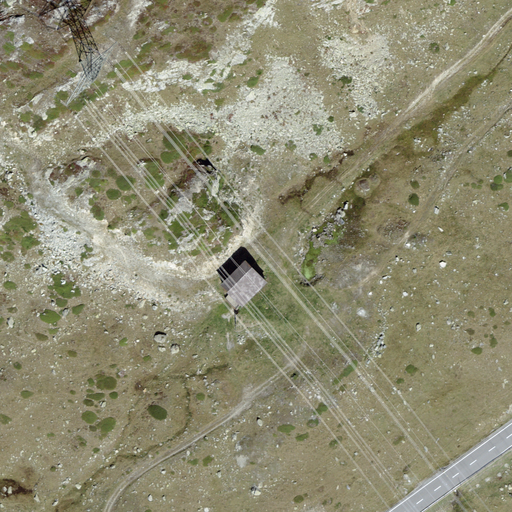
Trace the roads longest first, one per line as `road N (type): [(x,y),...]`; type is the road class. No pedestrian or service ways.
road 1 (track): [(106,511),(116,491),(302,355),(302,313),(281,261),(290,227),(511,7)]
road 2 (primary): [(511,434),(406,511)]
